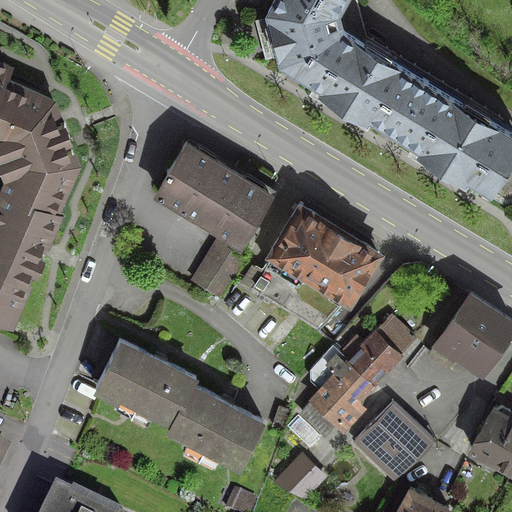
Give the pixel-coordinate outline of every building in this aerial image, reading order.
[(271,0),(266,9),(273,34),(279,60),(340,97),(439,157),(488,186),(511,146),(511,130),(339,24),(338,7),(340,0),(271,0)] [(2,190),(7,192),(52,210),(74,162),(69,150),(64,151),(60,140),(67,137),(62,122),(54,126),(49,114),(55,112),(50,100),(2,79),(0,82),(0,136),(4,135),(17,167),(11,169),(2,190)] [(239,239),(268,192),(184,141),(167,169),(165,172),(166,173),(156,189),(239,239)] [(52,210),(7,192),(0,206),(0,314),(9,318),(26,279),(21,277),(26,266),(34,269),(40,255),(32,251),(37,240),(42,242),(56,211),(52,210)] [(249,288),(315,328),(323,314),(326,316),(344,295),(347,297),(376,249),(298,202),(269,250),(272,251),(249,288)] [(215,240),(191,279),(218,294),(241,255),(215,240)] [(511,333),(511,331),(506,327),(511,319),(469,292),(429,351),(446,363),(458,345),(482,361),(498,338),(502,340),(506,339),(509,337),(511,333)] [(354,337),(340,352),(371,381),(412,336),(389,315),(361,344),(354,337)] [(119,391),(170,417),(171,418),(189,382),(190,383),(194,376),(182,370),(183,369),(170,363),(169,364),(118,337),(94,385),(116,396),(119,391)] [(311,398),(299,411),(322,432),(336,417),(343,424),(360,406),(353,400),(371,381),(340,352),(331,344),(308,368),(309,378),(319,388),(311,398)] [(239,461),(261,418),(249,413),(250,412),(237,405),(236,406),(213,394),(213,393),(200,387),(199,388),(190,383),(189,382),(171,418),(170,417),(166,424),(239,461)] [(391,400),(354,439),(393,477),(431,438),(391,400)] [(496,405),(474,444),(511,465),(511,408),(504,404),(499,406),(496,405)] [(301,495),(321,474),(301,454),(281,475),(301,495)] [(443,511),(446,507),(408,486),(394,511),(443,511)] [(99,511),(54,490),(43,511),(99,511)] [(245,511),(252,498),(238,491),(229,510),(233,511),(245,511)]
